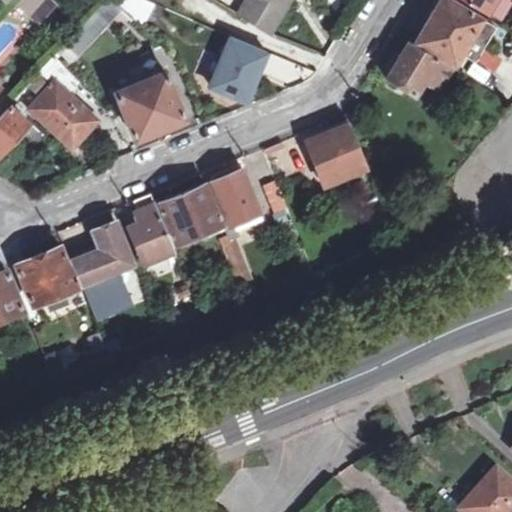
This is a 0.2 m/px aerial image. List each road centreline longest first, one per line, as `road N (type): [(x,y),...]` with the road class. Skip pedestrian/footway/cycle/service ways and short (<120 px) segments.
road 1 (secondary): [(511,317),(22,511)]
road 2 (residential): [(382,0),(323,101),(16,218)]
